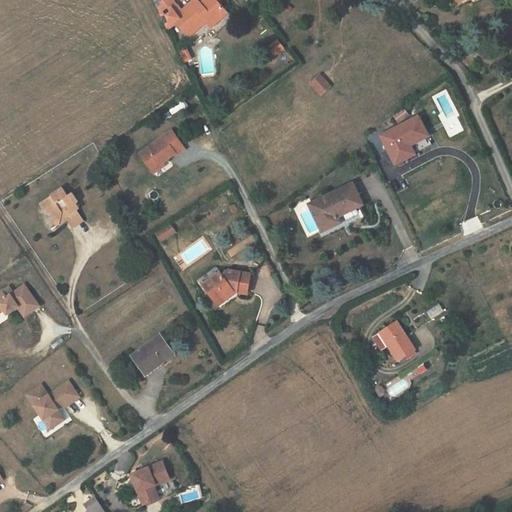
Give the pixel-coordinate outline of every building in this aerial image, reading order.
[(205,0),(201,4),(196,0),(195,0),(189,5),(184,9),(178,2),(176,4),(172,0),(155,0),(154,1),(161,14),(160,14),(167,28),(177,20),(180,24),(179,25),(189,36),(206,21),(211,16),(216,22),(227,13),(216,1),(217,0),(205,0)] [(211,27),(216,22),(211,16),(206,21),(211,27)] [(272,44),(278,53),(284,49),(278,40),(272,44)] [(191,58),(185,47),(178,50),(184,61),(191,58)] [(312,83),(322,96),(330,90),(320,77),(312,83)] [(396,116),(400,120),(407,115),(403,110),(396,116)] [(382,137),(396,163),(432,144),(431,143),(429,144),(425,137),(427,135),(418,118),(382,137)] [(176,157),(186,150),(172,130),(140,153),(152,170),(163,163),(175,154),(176,157)] [(163,163),(152,170),(154,173),(164,166),(163,163)] [(363,204),(353,184),(310,205),(323,230),(340,221),(338,216),(363,204)] [(394,189),(397,193),(406,188),(403,184),(394,189)] [(73,227),(84,220),(77,209),(80,207),(76,202),(79,201),(73,192),(68,195),(63,188),(41,203),(45,210),(48,209),(55,218),(58,216),(60,219),(65,216),(67,220),(73,227)] [(58,226),(67,220),(65,216),(60,219),(58,216),(55,218),(53,219),(58,226)] [(172,225),(158,233),(162,239),(176,231),(172,225)] [(247,294),(250,274),(229,270),(223,275),(221,273),(204,285),(214,300),(223,293),(226,298),(234,292),(238,292),(247,294)] [(2,290),(0,290),(0,310),(3,308),(6,313),(14,307),(12,305),(15,303),(21,310),(28,305),(31,310),(39,304),(24,283),(12,291),(6,296),(2,290)] [(8,285),(2,290),(6,296),(12,291),(8,285)] [(223,293),(214,300),(219,306),(238,292),(234,292),(226,298),(223,293)] [(28,305),(21,310),(24,315),(31,310),(28,305)] [(392,345),(389,346),(398,361),(415,350),(397,321),(383,331),(392,345)] [(392,345),(383,331),(374,337),(382,351),(389,346),(392,345)] [(146,375),(175,355),(161,335),(132,356),(146,375)] [(40,383),(26,393),(47,424),(58,417),(53,410),(57,408),(78,394),(68,379),(47,393),(40,383)] [(58,417),(47,424),(49,427),(64,418),(57,408),(53,410),(58,417)] [(133,473),(146,502),(170,492),(165,480),(171,477),(164,460),(133,473)] [(201,488),(183,492),(185,502),(203,498),(201,488)] [(89,511),(104,511),(107,510),(99,497),(89,504),(93,510),(89,511)]
